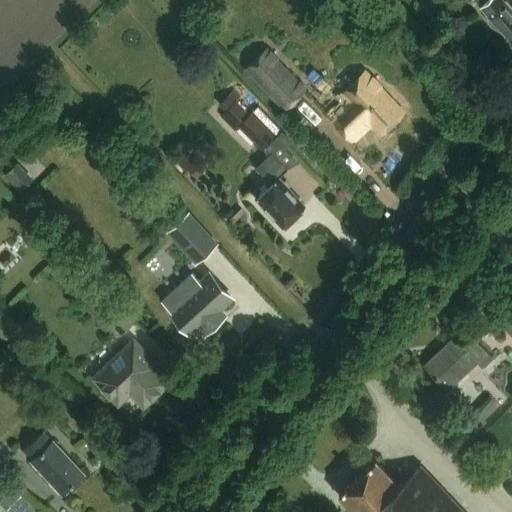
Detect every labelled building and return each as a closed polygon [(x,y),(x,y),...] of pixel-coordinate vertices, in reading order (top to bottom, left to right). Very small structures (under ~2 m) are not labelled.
[(480,0),(483,3),(480,5),(488,15),(487,16),(488,17),(488,18),(488,19),(489,20),(489,21),(490,23),(491,24),(492,25),(494,26),(495,26),(497,27),(498,28),(499,27),(511,41),(511,6),(506,0),(504,0),(504,1),(503,0),(480,0)] [(286,110),(310,87),(269,44),(245,67),(286,110)] [(379,134),(403,112),(364,72),(341,94),(349,102),(331,119),(351,139),(368,123),(379,134)] [(240,122),(263,146),(276,132),(253,109),(251,111),(237,97),(240,94),(234,88),(221,101),(227,107),(220,113),(235,127),(240,122)] [(296,213),(303,206),(287,188),(288,187),(279,177),(287,168),(272,152),(256,167),(271,183),(256,196),(264,204),(262,205),(271,214),(273,213),(286,227),(298,215),(296,213)] [(32,178),(17,162),(4,174),(20,190),(32,178)] [(195,261),(218,240),(190,209),(168,230),(195,261)] [(209,274),(171,309),(191,332),(205,320),(210,326),(223,315),(217,309),(230,297),(209,274)] [(121,337),(137,322),(109,293),(93,308),(121,337)] [(488,331),(498,323),(485,308),(475,317),(488,331)] [(482,367),(492,357),(467,331),(459,339),(455,335),(424,364),(447,389),(476,361),(482,367)] [(133,340),(95,377),(118,401),(130,390),(143,403),(168,380),(155,366),(156,365),(133,340)] [(62,493),(84,473),(53,439),(52,440),(43,430),(23,449),(32,459),(31,460),(62,493)] [(0,442),(0,461),(10,453),(0,442)] [(464,511),(419,464),(398,483),(376,459),(339,494),(355,511),(464,511)] [(0,496),(18,511),(43,511),(45,510),(13,482),(0,496)]
